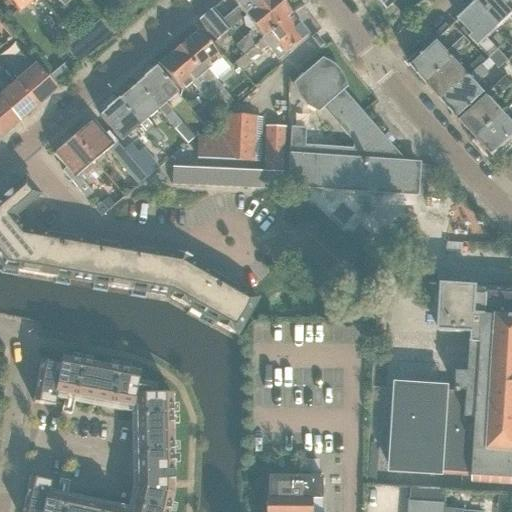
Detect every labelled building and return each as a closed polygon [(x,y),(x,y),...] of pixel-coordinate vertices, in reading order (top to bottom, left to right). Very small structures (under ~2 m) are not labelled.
[(5,0),(18,14),(34,0),(5,0)] [(244,16),(263,0),(232,0),(238,7),(222,20),(212,9),(198,21),(216,41),(241,19),(244,16)] [(261,40),(291,15),(279,0),(263,0),(244,16),(241,19),(243,27),(250,31),(253,29),(254,30),(234,46),(243,56),(261,40)] [(378,0),(386,11),(397,0),(378,0)] [(511,0),(510,0),(507,3),(504,0),(479,0),(476,3),(499,28),(511,17),(511,18),(511,0)] [(488,39),(499,28),(476,3),(458,20),(473,36),(470,38),(499,68),(505,62),(496,52),(498,50),(488,39)] [(261,40),(243,56),(233,64),(242,73),(262,55),(260,53),(267,47),(277,61),(306,37),(291,15),(261,40)] [(178,49),(200,75),(208,69),(207,68),(219,58),(197,32),(178,49)] [(78,65),(102,44),(94,34),(80,47),(74,40),(64,49),(78,65)] [(452,59),(453,60),(470,44),(463,36),(447,52),(436,41),(409,66),(425,84),(452,59)] [(216,94),(206,82),(200,75),(178,49),(158,65),(180,91),(190,83),(206,102),(216,94)] [(0,64),(12,78),(18,73),(1,53),(0,53),(0,64)] [(442,103),(482,65),(486,61),(481,56),(464,72),(453,60),(452,59),(425,84),(442,103)] [(382,139),(340,91),(345,87),(340,75),(332,67),(322,61),(294,84),(299,96),(306,105),(317,111),(323,106),(355,142),(354,143),(353,151),(305,148),(306,129),(303,130),(292,129),(288,186),(415,195),(418,164),(404,163),(387,145),(392,142),(385,135),(382,139)] [(15,82),(36,106),(55,90),(35,65),(15,82)] [(56,84),(69,73),(62,65),(50,76),(56,84)] [(486,96),(486,95),(476,85),(489,73),(482,65),(442,103),(459,122),(486,96)] [(158,110),(174,129),(187,144),(194,139),(181,124),(165,104),(177,94),(155,68),(142,79),(143,79),(137,84),(158,110)] [(206,82),(216,94),(222,88),(212,77),(206,82)] [(476,140),(504,114),(493,103),(511,84),(505,77),(486,95),(486,96),(459,122),(476,140)] [(36,106),(15,82),(8,88),(0,81),(0,102),(17,122),(36,106)] [(146,120),(158,110),(137,84),(134,87),(131,86),(127,90),(127,93),(118,100),(139,126),(155,145),(162,139),(146,120)] [(139,126),(118,100),(118,99),(105,110),(105,111),(99,116),(121,142),(139,126)] [(0,136),(17,122),(0,102),(0,136)] [(511,123),(504,114),(476,140),(494,158),(511,141),(511,123)] [(259,162),(262,118),(224,116),(222,139),(198,137),(197,159),(259,162)] [(123,151),(123,150),(108,132),(104,135),(93,121),(73,138),(94,162),(107,151),(138,186),(146,178),(123,151)] [(281,190),(283,127),(265,126),(263,172),(172,168),(171,185),(281,190)] [(78,176),(94,162),(73,138),(53,154),(65,169),(62,171),(84,197),(91,191),(78,176)] [(123,151),(146,178),(159,168),(142,149),(138,153),(130,145),(123,150),(123,151)] [(38,197),(39,196),(24,179),(0,199),(0,265),(2,268),(4,269),(17,271),(16,272),(56,279),(56,278),(106,287),(106,288),(131,292),(131,291),(168,297),(170,298),(169,299),(187,309),(188,308),(216,324),(215,325),(233,335),(233,334),(236,336),(257,299),(255,298),(255,299),(234,287),(235,286),(210,272),(209,273),(188,261),(189,259),(190,260),(190,258),(175,253),(175,254),(175,256),(151,252),(151,251),(136,249),(136,250),(114,246),(114,245),(99,242),(98,243),(76,239),(75,238),(48,234),(47,235),(24,231),(13,217),(37,196),(38,197)] [(100,217),(114,206),(107,198),(94,209),(100,217)] [(282,232),(293,232),(293,210),(282,210),(282,232)] [(293,232),(304,232),(313,210),(293,210),(293,232)] [(312,240),(327,223),(313,210),(304,232),(312,240)] [(320,247),(336,231),(327,223),(312,240),(320,247)] [(371,261),(383,248),(359,225),(346,238),(371,261)] [(320,247),(329,255),(344,238),(336,231),(320,247)] [(337,262),(352,246),(344,238),(329,255),(337,262)] [(352,246),(337,262),(345,270),(360,254),(352,246)] [(397,385),(391,472),(473,477),(473,482),(511,484),(511,290),(442,285),(439,332),(471,334),(469,374),(456,373),(456,389),(397,385)] [(138,374),(60,360),(59,366),(40,362),(33,403),(62,409),(63,400),(55,398),(56,394),(131,409),(132,408),(135,408),(137,487),(131,511),(119,511),(47,496),(48,492),(56,494),(58,485),(29,479),(21,511),(167,511),(171,494),(172,475),(170,396),(154,396),(153,387),(136,384),(138,374)] [(319,477),(319,460),(296,460),(296,472),(308,472),(308,477),(268,477),(268,498),(265,498),(265,511),(320,511),(321,477),(319,477)] [(444,511),(446,490),(411,488),(410,502),(409,502),(408,511),(444,511)] [(507,511),(509,511),(511,493),(501,492),(499,511),(507,511)]
